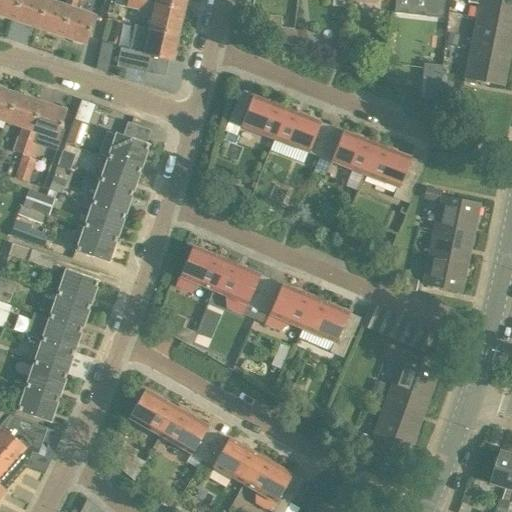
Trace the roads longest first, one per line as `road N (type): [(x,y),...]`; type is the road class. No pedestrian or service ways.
road 1 (residential): [(455,318),(165,207)]
road 2 (residential): [(434,138),(214,52)]
road 3 (residential): [(316,454),(121,341)]
road 4 (residential): [(193,116),(0,51)]
road 5 (tertiary): [(472,396),(511,236)]
road 6 (residential): [(121,341),(165,207)]
road 7 (residential): [(71,464),(121,341)]
road 8 (tertiary): [(424,511),(472,396)]
